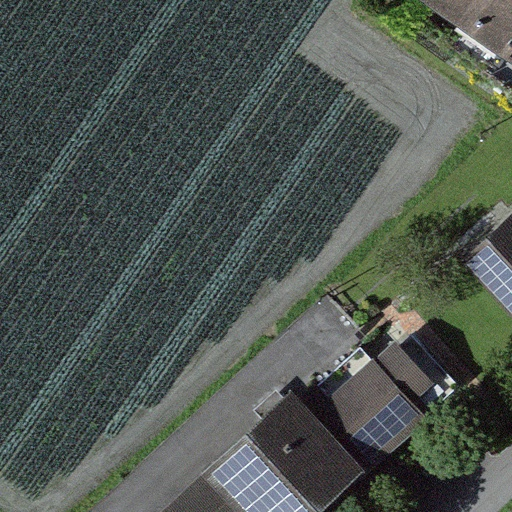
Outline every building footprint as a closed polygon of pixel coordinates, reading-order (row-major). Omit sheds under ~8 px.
[(511,20),(511,0),(407,0),(487,56),(511,20)] [(511,20),(487,56),(511,72),(511,20)] [(511,204),(483,230),(511,262),(511,204)] [(511,267),(488,237),(469,252),(511,305),(511,267)] [(304,511),(431,397),(364,322),(154,511),(304,511)]
